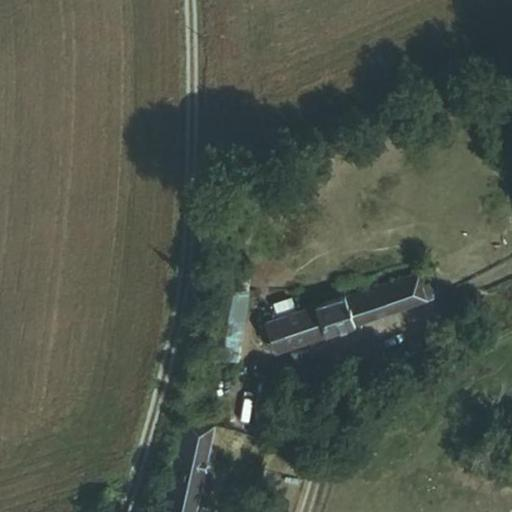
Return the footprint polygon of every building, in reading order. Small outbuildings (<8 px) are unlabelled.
[(269,320),(279,349),(426,300),(421,286),(416,271),(269,320)] [(428,283),(421,286),(426,300),(433,297),(428,283)] [(239,352),(247,289),(219,286),(211,348),(239,352)] [(210,355),(238,359),(239,352),(211,348),(210,355)] [(194,511),(214,428),(188,422),(168,511),(194,511)]
